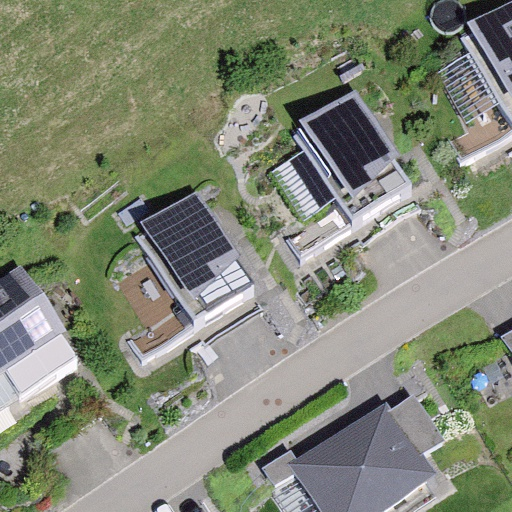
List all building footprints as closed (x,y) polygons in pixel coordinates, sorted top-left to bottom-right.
[(511,29),(482,45),(511,101),(511,29)] [(372,111),(318,145),(367,225),(422,191),(372,111)] [(214,207),(158,242),(211,326),(267,292),(214,207)] [(0,406),(79,356),(35,288),(0,310),(0,406)] [(465,461),(427,402),(313,476),(336,511),(425,511),(450,496),(438,478),(465,461)] [(322,511),(296,454),(272,464),(293,511),(322,511)]
